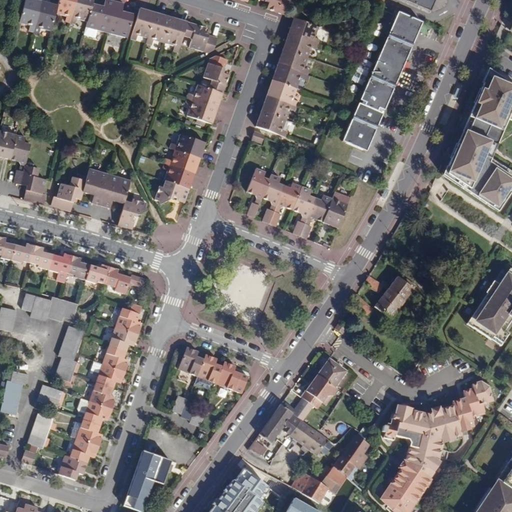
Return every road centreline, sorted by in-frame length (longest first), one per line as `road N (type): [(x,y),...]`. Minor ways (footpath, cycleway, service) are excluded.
road 1 (residential): [(0,473),(100,505),(163,316)]
road 2 (residential): [(190,0),(269,26),(200,211)]
road 3 (tertiary): [(350,277),(407,178),(466,38)]
road 4 (residential): [(180,266),(0,216)]
road 5 (tertiary): [(186,511),(289,371)]
road 6 (residential): [(316,332),(407,393),(456,369)]
road 7 (residential): [(350,277),(200,211)]
road 8 (residential): [(163,316),(289,371)]
